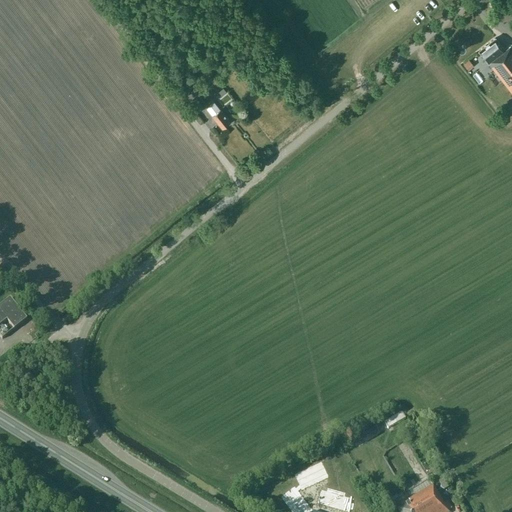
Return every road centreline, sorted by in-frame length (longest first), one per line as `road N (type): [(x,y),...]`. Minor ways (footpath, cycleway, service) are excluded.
road 1 (unclassified): [(249,188),(472,0)]
road 2 (unclassified): [(217,511),(129,460),(94,428),(75,378),(81,336)]
road 3 (unclassified): [(249,188),(96,0)]
road 4 (unclassified): [(81,336),(104,298),(249,188)]
road 5 (trunk): [(150,511),(0,417)]
